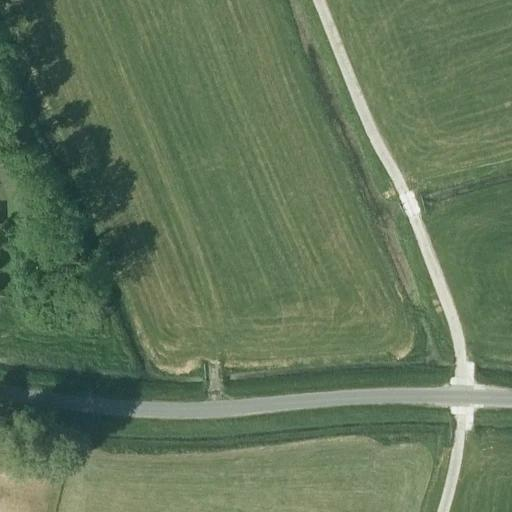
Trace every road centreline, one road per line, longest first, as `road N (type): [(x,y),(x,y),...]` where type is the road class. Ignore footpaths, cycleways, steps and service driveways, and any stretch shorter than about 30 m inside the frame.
road 1 (track): [(441,511),(459,431),(458,339),(318,0)]
road 2 (unclassified): [(511,398),(397,395),(193,410),(0,393)]
